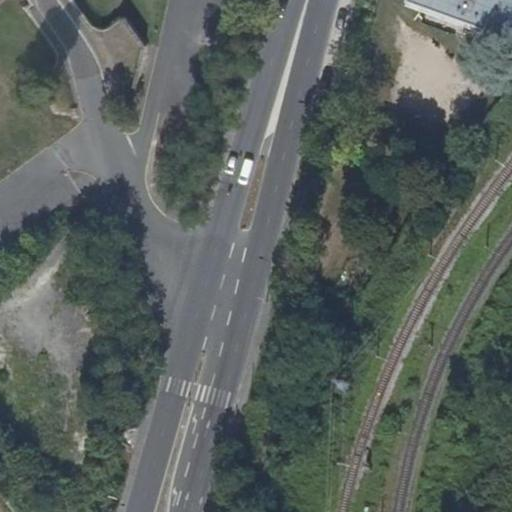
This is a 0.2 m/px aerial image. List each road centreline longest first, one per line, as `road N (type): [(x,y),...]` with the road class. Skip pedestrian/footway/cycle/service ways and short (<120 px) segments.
road 1 (secondary): [(291,0),(140,511)]
road 2 (secondary): [(190,511),(325,0)]
road 3 (track): [(125,189),(82,217),(17,315),(0,324)]
